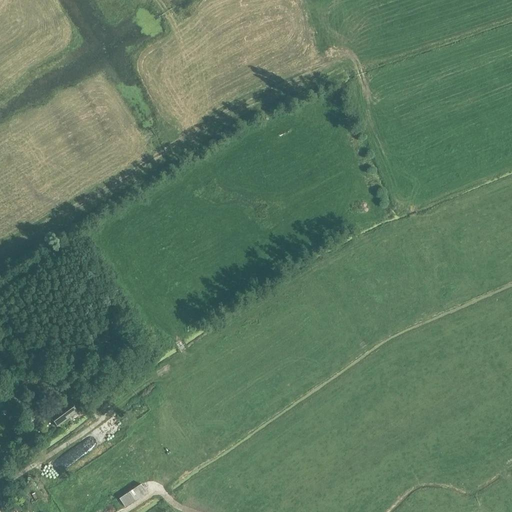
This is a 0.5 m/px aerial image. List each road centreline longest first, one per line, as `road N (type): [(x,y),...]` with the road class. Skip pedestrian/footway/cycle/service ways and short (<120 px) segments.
road 1 (track): [(416,223),(359,68),(174,28),(159,0)]
road 2 (track): [(511,184),(313,271),(186,355),(177,342)]
road 3 (track): [(186,355),(20,476),(49,511)]
